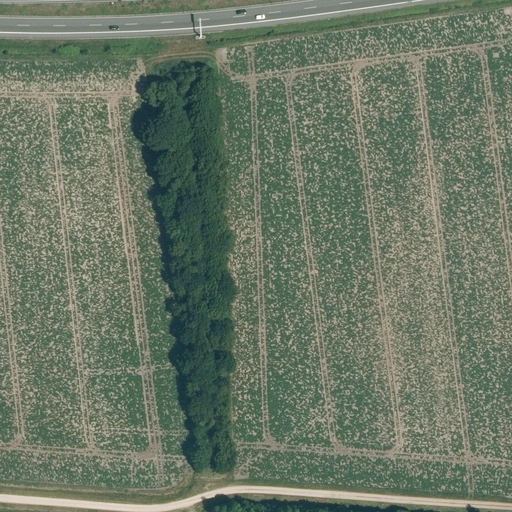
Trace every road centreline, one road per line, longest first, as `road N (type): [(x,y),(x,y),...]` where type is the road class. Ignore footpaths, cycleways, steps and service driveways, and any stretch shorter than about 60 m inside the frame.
road 1 (trunk): [(0,25),(158,23),(370,0)]
road 2 (track): [(208,495),(248,489),(511,506)]
road 3 (unclassified): [(0,498),(163,509),(208,495),(210,450)]
